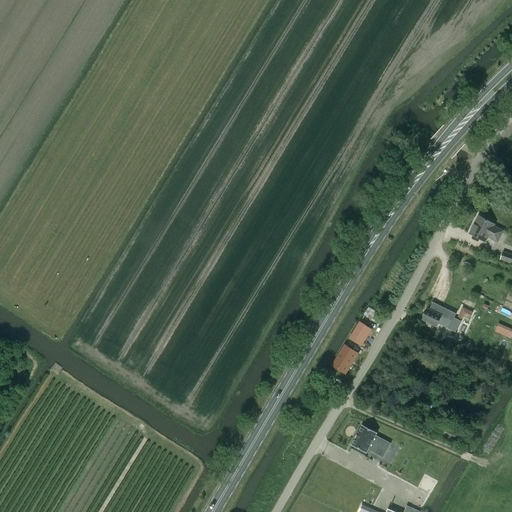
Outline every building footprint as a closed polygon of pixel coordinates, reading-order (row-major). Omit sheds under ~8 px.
[(494,226),(495,224),(479,216),(470,234),(485,242),(488,237),(497,242),(503,231),(494,226)] [(511,254),(503,252),(500,259),(511,263),(511,254)] [(433,302),(429,309),(428,308),(425,313),(424,313),(422,317),(423,318),(422,320),(437,327),(439,322),(449,327),(450,326),(455,328),(457,323),(453,321),(456,313),(433,302)] [(458,318),(470,322),(474,310),(462,307),(458,318)] [(361,346),(371,331),(372,329),(370,328),(360,322),(349,339),(361,346)] [(511,339),(511,336),(511,331),(498,326),(495,331),(511,339)] [(345,346),(332,366),(345,374),(351,365),(352,364),(351,364),(358,354),(345,346)] [(446,425),(442,435),(454,441),(459,431),(446,425)] [(351,446),(365,454),(367,450),(373,454),(378,446),(386,451),(390,444),(375,436),(376,433),(362,426),(351,446)]
